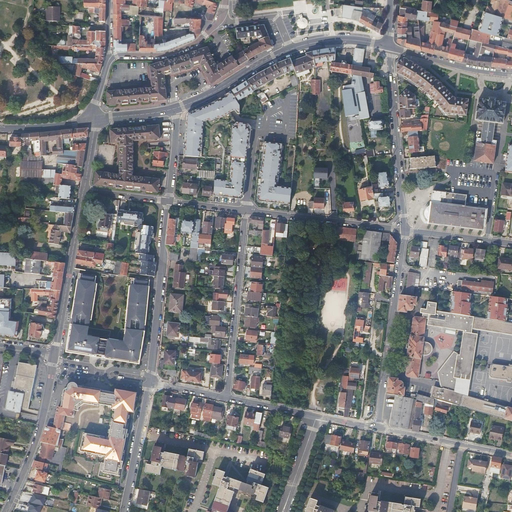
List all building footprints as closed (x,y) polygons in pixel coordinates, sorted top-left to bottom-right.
[(82,0),(84,8),(88,8),(105,9),(105,0),(82,0)] [(207,12),(214,14),(217,4),(208,0),(179,0),(179,3),(193,7),(195,1),(208,8),(207,12)] [(422,11),(417,10),(416,19),(418,19),(433,21),(429,42),(427,42),(426,43),(422,42),(420,41),(421,50),(433,54),(436,43),(441,22),(438,21),(439,13),(431,12),(432,2),(423,0),(422,11)] [(491,0),(491,3),(493,4),(493,7),(488,5),(485,12),(487,12),(497,15),(501,0),(491,0)] [(501,0),(497,15),(504,17),(508,4),(511,5),(511,1),(510,1),(507,0),(501,0)] [(164,11),(172,11),(173,2),(167,2),(168,1),(165,1),(164,9),(164,11)] [(113,3),(114,14),(121,15),(121,10),(129,10),(129,5),(125,5),(113,3)] [(136,15),(140,16),(143,16),(144,7),(137,6),(132,5),(129,5),(129,10),(129,15),(136,15)] [(368,10),(368,7),(363,7),(355,6),(343,5),(342,14),(342,15),(342,17),(349,19),(353,20),(356,21),(359,22),(367,26),(370,19),(368,10)] [(383,21),(383,12),(380,11),(380,8),(368,7),(368,10),(370,19),(367,26),(370,28),(373,22),(375,19),(376,18),(382,20),(383,21)] [(45,8),(46,22),(59,22),(58,8),(45,8)] [(99,13),(99,22),(105,22),(105,9),(88,8),(88,13),(99,13)] [(401,8),(400,16),(407,18),(416,19),(417,10),(401,8)] [(198,18),(201,19),(212,21),(214,14),(207,12),(206,15),(199,13),(198,18)] [(503,21),(504,17),(497,15),(487,12),(486,15),(481,32),(490,34),(498,36),(503,21)] [(114,14),(114,26),(123,27),(131,27),(131,25),(129,25),(129,20),(121,20),(121,15),(114,14)] [(442,16),(441,22),(436,43),(433,54),(448,57),(453,40),(449,39),(447,47),(442,46),(445,31),(454,34),(457,27),(458,21),(451,19),(450,24),(445,23),(446,18),(442,16)] [(163,18),(163,17),(155,17),(154,33),(152,33),(152,34),(154,34),(154,36),(162,36),(162,29),(163,18)] [(190,28),(200,28),(201,19),(198,18),(192,17),(183,18),(175,18),(175,19),(175,24),(176,24),(176,25),(180,25),(180,24),(182,24),(183,28),(190,28)] [(383,25),(383,24),(380,23),(379,24),(378,23),(377,25),(373,22),(370,28),(379,32),(383,25)] [(407,27),(407,28),(407,34),(406,46),(421,50),(420,41),(419,26),(419,25),(415,25),(415,39),(412,38),(411,27),(407,27)] [(114,26),(114,39),(121,40),(121,39),(121,31),(123,31),(123,27),(114,26)] [(259,40),(268,36),(265,28),(264,27),(262,26),(255,27),(252,27),(242,28),(243,41),(243,44),(250,43),(249,38),(257,37),(259,40)] [(462,28),(457,27),(454,34),(454,36),(460,37),(462,28)] [(193,33),(196,39),(200,33),(201,28),(200,28),(190,28),(189,33),(193,33)] [(469,39),(471,31),(462,28),(460,37),(469,39)] [(464,53),(462,61),(472,64),(477,65),(492,66),(493,58),(487,57),(487,56),(484,55),(482,55),(482,54),(483,54),(484,54),(486,49),(488,49),(490,51),(490,52),(491,53),(491,54),(494,57),(496,46),(492,45),(488,44),(489,39),(490,34),(481,32),(472,29),(471,31),(469,39),(474,41),(478,41),(476,47),(477,47),(475,53),(470,52),(469,54),(464,53)] [(77,40),(77,47),(94,48),(94,40),(106,42),(105,32),(96,31),(96,32),(88,31),(87,41),(77,40)] [(157,49),(157,52),(168,49),(193,40),(196,39),(193,33),(189,33),(187,34),(182,36),(168,41),(167,37),(165,38),(166,42),(154,44),(154,48),(157,49)] [(407,34),(397,33),(397,42),(401,44),(406,46),(407,34)] [(72,37),(67,36),(67,47),(77,47),(77,40),(77,37),(72,37)] [(139,36),(139,51),(157,52),(157,49),(154,48),(154,44),(154,40),(151,40),(151,44),(147,44),(147,41),(145,41),(145,39),(144,39),(144,36),(139,36)] [(243,52),(248,60),(259,54),(271,48),(272,45),(268,36),(259,40),(260,42),(251,47),(243,52)] [(121,40),(114,39),(114,51),(135,51),(135,44),(122,44),(121,43),(119,43),(119,41),(121,41),(121,40)] [(94,48),(106,49),(106,42),(94,40),(94,48)] [(453,40),(448,57),(462,61),(464,53),(465,51),(455,48),(456,44),(454,43),(455,41),(453,40)] [(492,45),(496,46),(507,48),(508,44),(494,40),(492,45)] [(52,57),(52,59),(59,64),(76,65),(102,65),(104,56),(106,49),(94,48),(77,47),(67,47),(64,47),(56,46),(51,46),(51,49),(96,51),(95,60),(72,60),(72,58),(52,57)] [(493,58),(492,66),(506,68),(507,59),(502,58),(498,58),(499,52),(503,53),(508,54),(509,49),(507,48),(496,46),(494,57),(493,58)] [(200,64),(211,84),(222,77),(218,71),(217,71),(217,66),(207,48),(202,50),(190,54),(189,54),(189,55),(187,56),(176,60),(168,62),(168,61),(151,67),(153,89),(107,93),(108,106),(145,102),(150,102),(152,102),(167,100),(165,76),(173,74),(173,75),(191,68),(193,68),(193,66),(200,64)] [(321,51),(312,52),(315,64),(323,62),(328,62),(335,61),(336,49),(335,49),(328,50),(321,51)] [(373,82),(373,79),(373,74),(369,74),(370,69),(366,68),(361,67),(363,51),(355,49),(354,53),(353,59),(353,63),(353,66),(352,75),(371,78),(372,82),(373,82)] [(233,58),(239,66),(248,60),(243,52),(233,58)] [(292,62),(294,70),(296,75),(297,77),(310,73),(309,70),(315,67),(315,64),(312,52),(306,54),(307,57),(292,62)] [(218,71),(222,77),(239,66),(233,58),(232,56),(218,66),(218,71)] [(259,74),(248,81),(254,91),(259,88),(266,84),(284,74),(294,70),(292,62),(290,59),(278,64),(271,68),(266,70),(259,74)] [(342,64),(340,73),(349,75),(349,77),(352,77),(352,75),(353,66),(353,63),(351,63),(351,66),(346,65),(346,63),(346,62),(345,62),(344,62),(342,61),(342,64)] [(397,66),(396,69),(397,77),(400,79),(406,81),(413,86),(418,88),(423,92),(431,99),(439,107),(445,113),(466,116),(468,100),(454,98),(451,95),(443,87),(435,79),(428,74),(419,69),(412,65),(403,61),(397,66)] [(329,72),(340,73),(342,64),(335,63),(331,63),(329,72)] [(70,69),(68,72),(73,76),(80,78),(81,74),(83,69),(100,73),(102,65),(76,65),(74,72),(70,69)] [(297,77),(296,75),(290,77),(293,86),(293,87),(299,86),(299,83),(297,77)] [(248,81),(231,92),(237,102),(254,91),(248,81)] [(374,84),(374,93),(383,93),(382,88),(379,88),(379,82),(374,83),(374,84)] [(406,90),(399,97),(400,110),(414,109),(416,109),(414,96),(406,90)] [(237,102),(231,92),(228,94),(224,97),(217,102),(207,106),(194,112),(188,114),(187,115),(186,116),(186,117),(184,157),(215,159),(214,173),(214,179),(214,196),(241,199),(243,197),(251,128),(248,124),(237,123),(230,113),(233,111),(236,111),(238,114),(240,114),(240,106),(237,102)] [(262,92),(257,96),(261,102),(262,104),(267,100),(262,92)] [(357,105),(360,119),(368,119),(364,93),(355,94),(355,95),(357,105)] [(478,99),(476,120),(484,121),(481,139),(477,138),(474,161),(493,164),(496,141),(492,140),(495,123),(503,124),(506,103),(478,99)] [(421,116),(421,120),(428,119),(429,117),(430,108),(424,108),(425,116),(421,116)] [(414,109),(400,110),(400,119),(410,118),(409,113),(414,113),(414,109)] [(421,120),(420,120),(421,125),(414,126),(414,130),(421,130),(421,131),(427,131),(428,119),(421,120)] [(347,127),(349,143),(360,142),(358,120),(347,121),(347,127)] [(381,121),(367,123),(367,131),(369,131),(369,138),(376,137),(375,130),(382,130),(381,121)] [(410,124),(401,125),(402,133),(408,132),(419,131),(421,131),(421,130),(414,130),(414,126),(411,126),(410,124)] [(160,125),(146,127),(142,127),(111,130),(112,143),(121,143),(122,147),(120,174),(97,171),(95,184),(158,192),(160,179),(133,176),(134,172),(135,146),(134,141),(161,139),(160,125)] [(88,128),(77,130),(77,133),(73,134),(73,139),(74,138),(74,148),(74,151),(78,151),(85,151),(88,139),(88,137),(88,128)] [(77,130),(61,131),(64,140),(73,139),(73,134),(77,133),(77,130)] [(61,131),(39,134),(40,141),(40,152),(40,156),(41,156),(45,155),(45,153),(46,153),(46,151),(46,150),(45,142),(57,140),(57,148),(52,148),(53,153),(51,154),(51,155),(58,155),(64,154),(64,151),(64,146),(64,140),(61,131)] [(419,131),(408,132),(408,138),(409,138),(410,142),(409,142),(409,145),(419,145),(419,144),(418,135),(419,135),(419,131)] [(29,134),(22,135),(22,139),(21,144),(24,144),(24,146),(30,146),(30,145),(30,141),(29,134)] [(39,134),(29,134),(30,141),(35,141),(35,152),(40,152),(40,141),(39,134)] [(10,139),(10,147),(21,147),(21,144),(22,139),(10,139)] [(279,174),(282,145),(265,142),(261,172),(262,172),(261,187),(259,187),(258,199),(260,201),(290,205),(292,189),(276,187),(277,174),(279,174)] [(409,145),(409,150),(410,150),(410,153),(421,152),(420,151),(422,150),(422,148),(419,148),(419,145),(409,145)] [(365,149),(366,153),(367,156),(367,158),(375,157),(373,149),(365,149)] [(67,151),(64,151),(64,154),(58,155),(57,163),(68,165),(76,167),(78,151),(74,151),(72,151),(67,151)] [(82,168),(85,151),(78,151),(76,167),(78,167),(82,168)] [(160,166),(161,167),(162,167),(162,166),(163,165),(163,164),(165,153),(155,152),(154,163),(159,164),(159,165),(160,166)] [(411,159),(410,159),(410,165),(412,165),(412,170),(417,169),(417,170),(430,169),(430,168),(437,167),(436,167),(436,164),(435,164),(435,156),(418,158),(411,159)] [(27,157),(21,158),(20,167),(20,177),(42,177),(42,169),(43,162),(41,162),(29,162),(29,157),(28,157),(27,157)] [(197,161),(184,160),(183,169),(196,170),(197,161)] [(78,167),(76,167),(68,165),(66,171),(64,170),(64,172),(63,172),(62,173),(76,175),(78,167)] [(328,169),(314,169),(314,178),(320,179),(328,179),(328,169)] [(80,181),(81,175),(76,175),(62,173),(55,173),(55,177),(54,184),(54,185),(59,185),(61,186),(62,178),(80,181)] [(379,182),(379,188),(389,187),(388,181),(387,181),(386,173),(378,173),(379,182)] [(183,193),(190,194),(191,181),(188,181),(187,184),(184,184),(183,193)] [(199,182),(191,181),(190,194),(196,195),(197,185),(199,186),(199,182)] [(509,195),(511,195),(511,183),(503,183),(502,195),(509,195)] [(72,187),(61,186),(59,185),(59,187),(58,188),(58,193),(59,194),(59,198),(70,199),(72,187)] [(203,187),(202,196),(211,197),(212,188),(203,187)] [(361,201),(375,199),(374,194),(373,188),(359,191),(361,201)] [(466,195),(432,191),(431,196),(430,206),(429,207),(427,208),(426,209),(425,210),(424,212),(424,214),(424,216),(425,217),(426,219),(427,220),(429,221),(428,224),(434,224),(434,225),(438,225),(474,229),(474,230),(478,230),(483,230),(484,226),(487,209),(465,206),(466,195)] [(374,194),(375,199),(378,198),(379,208),(390,207),(389,193),(378,194),(374,194)] [(74,214),(75,208),(57,205),(59,198),(43,197),(42,201),(49,203),(49,205),(52,205),(51,208),(31,205),(32,196),(28,195),(25,209),(66,214),(74,214)] [(324,199),(314,199),(314,202),(313,209),(324,209),(324,199)] [(353,202),(343,203),(343,212),(354,212),(353,202)] [(142,214),(117,211),(117,215),(116,222),(124,223),(125,225),(132,226),(134,224),(140,225),(141,225),(142,214)] [(72,228),(74,214),(66,214),(64,227),(72,228)] [(116,222),(117,215),(111,214),(111,216),(102,215),(100,228),(112,229),(112,231),(115,231),(116,222)] [(225,228),(226,219),(217,218),(216,227),(225,228)] [(195,219),(194,222),(183,221),(182,223),(182,224),(181,234),(182,236),(186,236),(186,233),(193,234),(191,248),(198,249),(199,235),(200,223),(201,220),(195,219)] [(235,220),(226,219),(225,228),(225,232),(225,233),(232,234),(233,225),(235,225),(235,220)] [(495,219),(493,230),(502,232),(503,221),(502,221),(500,221),(496,220),(497,219),(495,219)] [(207,224),(204,223),(203,233),(212,234),(212,228),(213,223),(207,222),(207,224)] [(287,237),(288,225),(277,224),(276,233),(283,233),(283,237),(287,237)] [(153,227),(141,225),(140,225),(139,231),(137,233),(136,244),(138,246),(136,260),(138,261),(137,268),(141,268),(140,274),(154,276),(156,262),(152,261),(153,255),(147,254),(149,236),(151,237),(153,227)] [(71,233),(72,228),(64,227),(55,226),(54,230),(51,230),(49,244),(59,245),(61,232),(71,233)] [(356,230),(338,227),(337,233),(337,239),(355,242),(356,230)] [(262,236),(261,247),(261,252),(260,255),(273,256),(274,247),(268,247),(268,244),(268,238),(267,238),(268,232),(263,231),(263,232),(262,236)] [(358,252),(357,259),(378,261),(378,260),(380,260),(380,258),(378,257),(380,240),(390,241),(387,262),(395,263),(397,243),(389,233),(364,231),(362,252),(358,252)] [(203,235),(199,235),(198,249),(204,250),(204,248),(203,248),(203,244),(211,245),(212,234),(203,233),(203,235)] [(444,247),(439,246),(438,256),(446,257),(447,249),(444,248),(444,247)] [(461,249),(461,248),(458,248),(458,247),(450,246),(449,254),(457,255),(457,257),(460,257),(461,249)] [(419,258),(420,248),(412,247),(410,257),(419,258)] [(198,249),(191,248),(190,255),(189,260),(196,261),(197,256),(198,249)] [(419,267),(426,267),(429,249),(421,248),(419,267)] [(77,256),(102,260),(102,259),(103,255),(93,253),(94,251),(85,249),(84,252),(78,251),(77,256)] [(460,257),(460,259),(464,259),(468,259),(468,258),(472,258),(473,250),(469,249),(469,250),(461,249),(460,257)] [(485,251),(474,249),(473,259),(480,260),(480,259),(484,260),(485,251)] [(0,253),(0,288),(3,289),(4,276),(0,276),(0,264),(15,266),(15,258),(16,254),(0,253)] [(46,262),(47,262),(48,255),(31,254),(31,260),(40,261),(46,262)] [(77,256),(75,264),(78,265),(81,265),(99,268),(100,264),(102,264),(102,260),(77,256)] [(220,263),(219,264),(233,265),(234,257),(223,256),(222,263),(220,263)] [(253,256),(252,267),(262,268),(263,258),(253,256)] [(511,258),(499,257),(498,268),(511,269),(511,258)] [(25,273),(38,275),(40,261),(31,260),(26,259),(25,273)] [(117,275),(126,276),(127,277),(127,274),(128,263),(116,261),(114,275),(117,275)] [(63,279),(65,264),(56,263),(55,263),(47,262),(46,262),(46,265),(48,265),(49,266),(55,267),(54,272),(52,272),(51,276),(52,276),(52,278),(53,278),(63,279)] [(371,263),(366,263),(363,287),(368,288),(371,263)] [(182,265),(176,264),(175,264),(175,266),(172,287),(183,289),(185,273),(182,273),(182,265)] [(215,266),(214,276),(224,277),(225,267),(215,266)] [(262,268),(252,267),(251,278),(261,279),(262,268)] [(405,295),(414,297),(415,287),(415,286),(416,279),(417,273),(408,271),(405,295)] [(80,273),(79,280),(77,280),(72,316),(69,334),(69,338),(66,352),(139,363),(142,345),(144,331),(148,288),(149,281),(128,279),(127,286),(131,287),(125,343),(86,336),(95,276),(80,273)] [(387,287),(391,287),(393,277),(386,276),(380,275),(378,291),(383,292),(384,281),(387,281),(387,287)] [(225,284),(225,277),(224,277),(214,276),(213,289),(223,290),(223,284),(225,284)] [(62,284),(63,279),(53,278),(52,278),(51,282),(39,282),(38,290),(61,291),(62,284)] [(459,280),(458,288),(493,293),(495,283),(482,281),(482,283),(459,280)] [(251,292),(257,293),(259,293),(262,293),(263,283),(251,282),(250,283),(249,285),(251,286),(252,286),(251,292)] [(59,301),(61,291),(38,290),(31,290),(31,302),(37,302),(37,296),(42,296),(49,296),(49,299),(51,300),(59,301)] [(214,301),(217,302),(220,302),(221,298),(227,299),(228,292),(220,291),(219,294),(215,294),(215,296),(213,296),(213,301),(214,301)] [(251,292),(249,292),(248,300),(256,301),(257,293),(251,292)] [(183,296),(171,295),(169,308),(171,308),(171,311),(176,312),(176,309),(181,310),(183,296)] [(405,295),(400,295),(398,311),(407,312),(407,310),(411,311),(412,310),(413,309),(414,308),(414,305),(416,306),(417,297),(414,297),(405,295)] [(487,318),(506,321),(508,304),(507,304),(508,298),(490,295),(487,318)] [(0,334),(16,337),(18,321),(10,320),(11,299),(0,298),(0,334)] [(56,319),(59,301),(51,300),(51,303),(50,306),(48,306),(47,309),(39,308),(38,315),(48,316),(48,317),(56,319)] [(214,301),(213,301),(212,311),(223,312),(224,302),(220,302),(217,302),(214,301)] [(437,304),(428,302),(427,310),(421,309),(421,313),(423,314),(423,318),(426,319),(428,319),(427,325),(442,328),(442,326),(461,329),(461,328),(464,329),(460,355),(455,353),(447,362),(448,363),(440,371),(440,373),(438,373),(440,381),(442,381),(442,388),(442,389),(463,394),(462,393),(456,391),(458,373),(462,374),(462,376),(469,377),(469,375),(476,334),(471,333),(472,329),(474,317),(436,311),(437,304)] [(252,305),(247,304),(245,317),(247,317),(257,318),(258,318),(258,309),(252,308),(252,305)] [(275,317),(276,307),(267,306),(267,308),(268,308),(268,311),(269,311),(268,317),(275,317)] [(204,324),(218,326),(219,326),(219,325),(220,317),(210,316),(210,318),(205,317),(204,324)] [(257,318),(247,317),(246,326),(256,327),(257,318)] [(423,338),(426,319),(423,318),(418,317),(416,317),(415,317),(414,318),(414,319),(411,337),(411,340),(410,340),(408,353),(409,353),(408,357),(409,357),(406,374),(406,375),(407,375),(407,376),(408,377),(418,378),(420,359),(421,359),(422,355),(424,355),(426,355),(428,355),(430,354),(432,352),(432,350),(433,349),(432,347),(431,345),(429,343),(428,342),(423,342),(424,338),(423,338)] [(511,322),(474,317),(472,329),(479,330),(511,335),(511,322)] [(356,320),(355,326),(353,343),(362,343),(363,339),(358,338),(359,331),(360,331),(363,331),(363,327),(364,321),(356,320)] [(167,335),(166,337),(178,338),(179,324),(168,323),(167,335)] [(32,324),(30,337),(40,339),(42,326),(32,324)] [(225,328),(212,326),(212,334),(216,334),(215,337),(224,337),(225,328)] [(472,376),(479,330),(472,329),(471,333),(476,334),(469,375),(472,376)] [(250,342),(257,343),(257,334),(258,332),(252,331),(247,331),(246,340),(250,341),(250,342)] [(204,338),(204,342),(209,343),(208,349),(220,349),(221,339),(211,339),(204,338)] [(164,365),(171,365),(174,366),(174,364),(175,352),(165,351),(164,365)] [(447,362),(455,353),(453,352),(437,373),(442,388),(442,381),(440,381),(438,373),(440,373),(440,371),(448,363),(447,362)] [(220,356),(211,355),(210,363),(219,364),(220,356)] [(250,364),(251,359),(249,359),(249,356),(241,355),(240,363),(250,364)] [(9,391),(6,410),(20,412),(21,408),(28,409),(32,389),(36,365),(18,362),(12,392),(9,391)] [(218,364),(211,364),(210,377),(221,378),(222,366),(218,365),(218,364)] [(509,366),(493,364),(491,366),(490,375),(492,377),(507,379),(508,379),(511,379),(511,367),(510,367),(509,366)] [(357,367),(350,366),(349,376),(349,379),(353,380),(357,380),(357,378),(359,378),(360,369),(356,369),(357,367)] [(185,380),(185,381),(199,383),(201,372),(195,371),(195,373),(186,372),(185,380)] [(466,395),(469,377),(462,376),(462,374),(458,373),(456,391),(462,393),(463,394),(466,395)] [(339,409),(345,410),(348,383),(349,379),(349,376),(344,376),(342,386),(344,388),(343,393),(341,392),(339,409)] [(252,377),(251,389),(259,389),(260,377),(259,377),(252,377)] [(396,395),(404,396),(404,388),(403,388),(403,384),(403,383),(402,382),(401,382),(398,381),(398,379),(390,378),(387,394),(396,395)] [(244,383),(235,381),(233,388),(242,391),(243,387),(245,387),(245,384),(244,384),(244,383)] [(53,428),(61,430),(64,415),(71,417),(73,410),(78,411),(79,402),(94,405),(94,402),(112,406),(111,408),(115,409),(113,419),(108,441),(104,440),(104,438),(100,437),(100,436),(83,433),(80,451),(106,456),(104,463),(101,462),(100,468),(103,468),(101,477),(110,478),(111,474),(119,475),(120,468),(121,469),(123,461),(122,461),(127,429),(124,429),(127,411),(133,412),(135,404),(132,404),(132,401),(135,401),(137,392),(129,391),(129,393),(122,391),(122,390),(115,389),(115,392),(101,390),(101,389),(77,385),(76,384),(75,383),(73,382),(71,383),(70,383),(68,384),(68,385),(67,387),(64,390),(61,407),(58,406),(53,428)] [(345,410),(344,416),(349,417),(350,408),(351,408),(354,389),(356,389),(357,384),(353,383),(348,383),(345,410)] [(271,386),(263,385),(262,394),(271,395),(271,386)] [(511,408),(466,395),(463,394),(442,389),(434,386),(431,398),(435,399),(438,400),(452,404),(466,408),(467,408),(469,409),(489,414),(510,420),(511,421),(511,408)] [(435,399),(431,398),(417,394),(417,398),(416,401),(422,403),(434,406),(435,399)] [(174,408),(176,399),(170,398),(170,396),(164,395),(162,406),(174,408)] [(391,425),(408,429),(408,428),(413,399),(396,396),(391,425)] [(186,401),(176,399),(174,408),(173,414),(179,415),(180,410),(184,410),(186,401)] [(452,404),(438,400),(435,410),(447,413),(448,408),(446,407),(446,405),(447,405),(451,406),(452,404)] [(412,431),(419,432),(421,421),(420,420),(422,403),(416,401),(412,430),(412,431)] [(200,419),(203,403),(193,402),(191,413),(192,413),(191,418),(200,419)] [(214,407),(214,406),(206,404),(204,415),(203,420),(211,422),(212,418),(214,407)] [(222,409),(214,407),(212,418),(222,420),(223,412),(222,411),(222,409)] [(425,414),(432,415),(433,411),(433,408),(426,407),(425,414)] [(254,426),(256,414),(246,412),(244,424),(254,426)] [(262,414),(256,412),(256,414),(254,426),(253,428),(259,429),(262,414)] [(238,418),(228,416),(226,429),(236,430),(238,418)] [(482,424),(471,422),(469,432),(480,434),(482,424)] [(497,438),(497,440),(502,441),(504,428),(492,425),(490,436),(497,438)] [(52,428),(46,426),(41,442),(43,443),(48,444),(55,446),(57,446),(61,448),(63,440),(59,439),(61,430),(53,428),(52,428)] [(292,428),(281,426),(279,436),(290,438),(292,428)] [(341,437),(326,434),(325,439),(325,443),(339,446),(341,437)] [(13,441),(0,437),(0,451),(7,453),(9,448),(7,447),(7,445),(11,446),(13,441)] [(346,440),(342,439),(340,450),(353,452),(354,443),(346,442),(346,440)] [(251,440),(250,446),(260,448),(261,442),(261,441),(257,441),(251,440)] [(370,442),(360,440),(359,450),(368,451),(370,442)] [(396,454),(398,443),(387,441),(386,452),(396,454)] [(48,444),(43,443),(40,457),(45,459),(51,460),(55,446),(48,444)] [(410,445),(399,443),(399,448),(400,449),(399,452),(408,454),(410,445)] [(200,459),(201,451),(190,449),(188,457),(185,457),(185,456),(162,452),(163,448),(155,446),(151,464),(147,464),(146,472),(161,475),(163,467),(165,467),(165,468),(185,472),(184,476),(192,477),(196,458),(200,459)] [(419,448),(412,447),(410,456),(418,457),(419,448)] [(383,453),(370,451),(368,462),(381,464),(383,453)] [(502,458),(493,456),(491,466),(493,467),(492,472),(493,472),(499,473),(502,458)] [(472,471),(486,473),(488,462),(483,461),(479,460),(474,460),(469,459),(468,469),(472,470),(472,471)] [(39,461),(34,460),(32,467),(40,469),(42,470),(44,463),(39,461)] [(511,474),(511,465),(504,464),(502,477),(511,479),(511,474)] [(38,471),(35,480),(37,480),(36,483),(43,484),(44,482),(45,482),(46,474),(45,473),(46,471),(45,470),(42,470),(40,469),(39,472),(38,471)] [(225,472),(218,469),(212,483),(220,487),(220,488),(219,489),(210,511),(207,510),(206,511),(226,511),(227,511),(235,488),(257,496),(255,500),(263,502),(268,488),(260,485),(261,482),(262,482),(265,474),(250,469),(245,483),(224,475),(225,472)] [(352,471),(351,479),(361,480),(363,473),(352,471)] [(43,486),(35,484),(33,492),(41,494),(43,486)] [(50,487),(43,486),(41,494),(48,495),(50,487)] [(101,498),(108,500),(111,491),(100,488),(98,497),(101,498)] [(138,489),(134,506),(145,508),(148,491),(138,489)] [(45,496),(33,494),(31,503),(43,505),(45,496)] [(101,498),(98,497),(89,495),(87,506),(96,508),(98,508),(99,504),(100,504),(101,498)] [(462,506),(476,509),(478,498),(473,497),(470,496),(465,495),(462,506)] [(378,497),(370,496),(367,511),(415,511),(416,506),(420,507),(421,498),(405,496),(404,505),(402,505),(402,504),(378,501),(378,497)] [(317,499),(309,497),(304,511),(305,511),(333,511),(334,509),(316,503),(317,499)] [(41,511),(43,506),(30,503),(28,511),(27,511),(41,511)]
